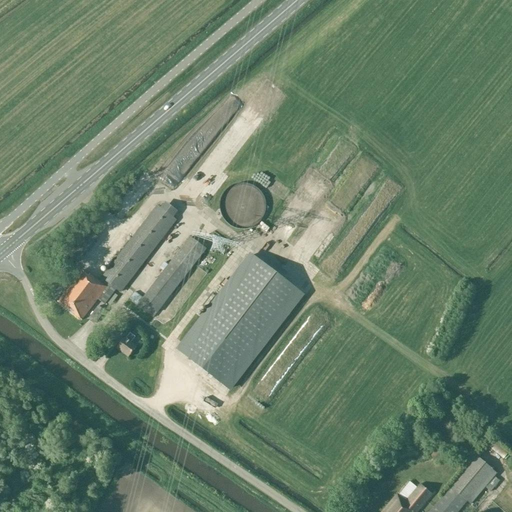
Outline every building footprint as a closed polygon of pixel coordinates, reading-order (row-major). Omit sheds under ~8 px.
[(254,76),(240,89),(245,93),(258,81),(254,76)] [(229,100),(237,107),(244,101),(236,93),(229,100)] [(160,157),(148,171),(159,180),(172,166),(160,157)] [(245,184),(242,184),(240,184),(237,184),(235,185),(232,186),(229,188),(227,190),(224,192),(223,195),(221,198),(220,201),(219,204),(219,207),(219,210),(220,213),(221,215),(222,218),(223,220),(225,222),(227,224),(229,226),(231,228),(234,229),(237,230),(241,230),(244,230),(247,230),(250,229),(253,228),(256,226),(258,224),(260,222),(261,220),(263,218),(264,216),(265,213),(265,210),(265,207),(265,204),(265,201),(264,198),(262,195),(260,192),(258,190),(256,188),(253,186),(250,185),(248,184),(245,184)] [(126,204),(136,208),(140,197),(131,193),(126,204)] [(165,202),(159,209),(157,207),(102,278),(100,282),(90,274),(89,275),(82,271),(58,302),(82,320),(98,299),(101,302),(109,292),(112,287),(120,293),(176,220),(173,217),(177,212),(165,202)] [(64,254),(77,264),(98,238),(85,228),(64,254)] [(163,272),(143,298),(134,292),(129,300),(136,305),(153,318),(206,249),(190,237),(168,265),(164,262),(159,268),(163,272)] [(327,255),(341,267),(352,254),(339,242),(327,255)] [(69,262),(59,255),(56,259),(65,267),(69,262)] [(252,255),(178,351),(228,389),(302,294),(252,255)] [(117,297),(112,293),(105,303),(110,306),(117,297)] [(123,308),(134,316),(139,309),(129,301),(123,308)] [(88,319),(95,324),(104,311),(97,306),(88,319)] [(163,319),(154,321),(156,329),(165,327),(163,319)] [(133,326),(128,322),(122,330),(127,334),(133,326)] [(134,337),(129,333),(126,338),(125,337),(116,348),(128,357),(136,347),(131,342),(134,337)] [(487,446),(503,460),(508,453),(492,439),(487,446)] [(477,456),(429,511),(457,511),(467,501),(471,504),(485,487),(490,492),(493,488),(499,481),(494,477),(497,473),(477,456)] [(404,497),(412,488),(406,483),(398,491),(404,497)] [(416,511),(432,494),(420,484),(406,501),(398,494),(382,511),(416,511)]
